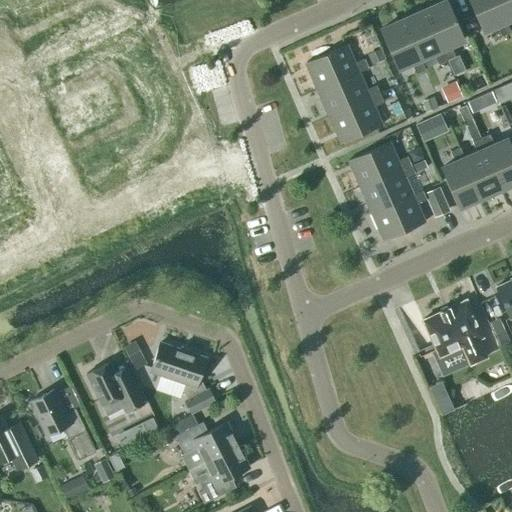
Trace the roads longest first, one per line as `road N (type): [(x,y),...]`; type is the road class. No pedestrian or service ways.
road 1 (residential): [(0,376),(133,312),(229,347),(291,511)]
road 2 (unclassified): [(431,511),(412,475),(337,444),(304,323)]
road 3 (residential): [(304,323),(511,230)]
road 4 (residential): [(369,0),(229,61)]
road 5 (unclassified): [(304,323),(264,180)]
road 6 (residential): [(264,180),(229,61)]
